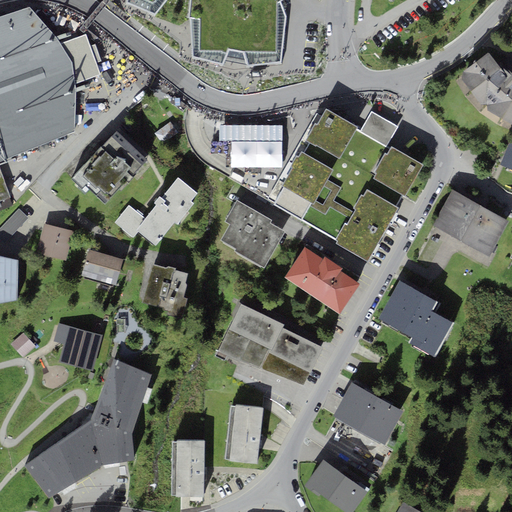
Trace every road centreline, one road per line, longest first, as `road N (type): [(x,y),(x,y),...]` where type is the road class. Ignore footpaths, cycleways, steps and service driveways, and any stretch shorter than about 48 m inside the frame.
road 1 (residential): [(443,159),(438,184),(281,479)]
road 2 (residential): [(75,0),(211,99),(274,102),(345,87)]
road 3 (unknown): [(380,285),(255,205)]
road 4 (residential): [(395,78),(439,62),(508,0)]
